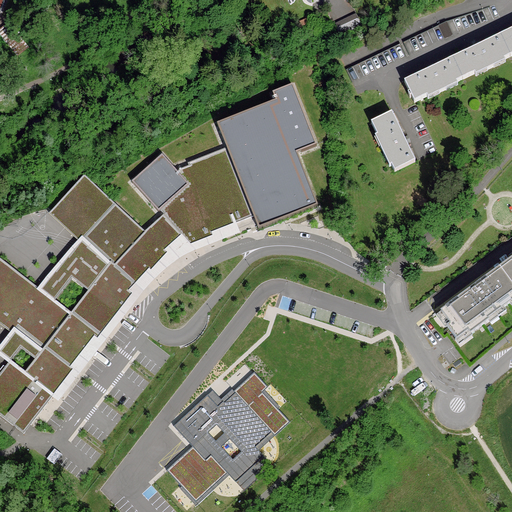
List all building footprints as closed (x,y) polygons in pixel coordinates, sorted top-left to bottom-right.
[(358,19),(337,29),(341,37),(362,27),(358,19)] [(404,42),(410,54),(454,34),(448,22),(404,42)] [(0,30),(0,33),(19,56),(29,48),(9,23),(0,30)] [(478,43),(480,47),(457,58),(467,79),(477,74),(478,76),(507,62),(506,60),(511,57),(511,50),(505,35),(485,44),(483,40),(478,43)] [(347,70),(353,82),(406,57),(401,45),(347,70)] [(430,65),(432,70),(405,82),(415,103),(428,97),(429,99),(459,85),(458,83),(467,79),(457,58),(438,66),(436,63),(430,65)] [(254,220),(258,231),(319,207),(297,154),(316,146),(292,86),(270,95),(273,103),(216,127),(225,150),(254,220)] [(390,167),(393,166),(396,172),(416,162),(408,145),(412,143),(409,136),(404,138),(393,114),(373,123),(379,138),(377,139),(390,167)] [(254,220),(225,150),(174,171),(188,186),(159,213),(162,216),(180,236),(189,246),(254,220)] [(188,186),(174,171),(160,156),(130,184),(159,213),(188,186)] [(162,252),(180,236),(162,216),(143,232),(84,177),(48,216),(77,242),(37,290),(0,261),(0,326),(10,333),(0,345),(0,360),(7,366),(0,374),(0,416),(23,435),(52,396),(71,371),(68,368),(92,336),(96,339),(130,296),(126,292),(147,269),(149,271),(165,254),(162,252)] [(511,262),(502,270),(508,278),(511,283),(511,262)] [(511,300),(511,283),(508,278),(502,270),(439,316),(461,345),(492,322),(490,320),(505,308),(506,309),(511,304),(511,302),(511,300)] [(268,386),(254,371),(234,390),(232,388),(222,398),(213,389),(174,425),(193,445),(167,469),(182,485),(181,487),(197,504),(230,473),(244,489),(272,463),(259,450),(290,421),(278,408),(281,405),(265,388),(268,386)] [(57,397),(51,405),(57,410),(64,402),(57,397)] [(62,455),(54,449),(47,459),(54,465),(57,461),(62,455)]
